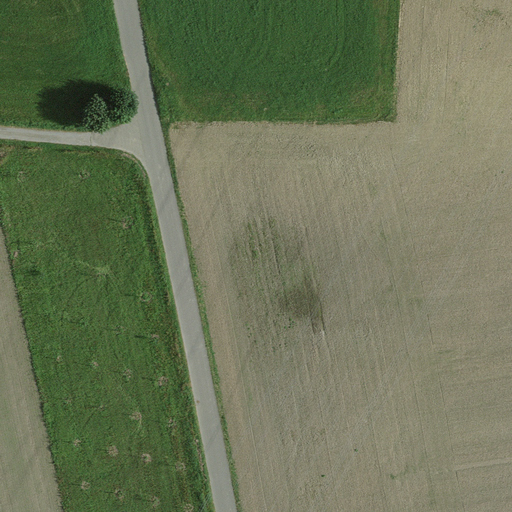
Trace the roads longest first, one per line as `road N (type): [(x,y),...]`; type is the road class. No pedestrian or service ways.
road 1 (unclassified): [(123,0),(191,323),(217,511)]
road 2 (track): [(151,145),(0,130)]
